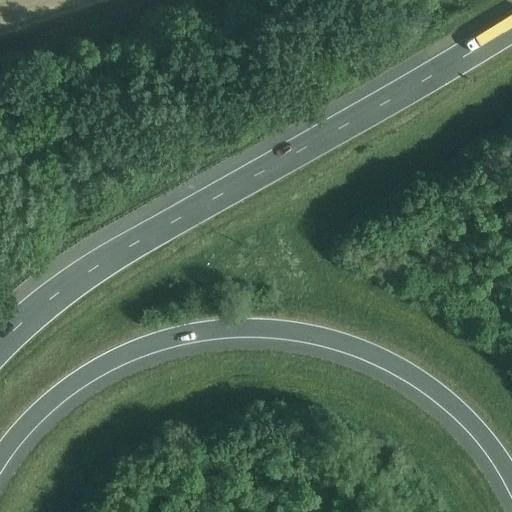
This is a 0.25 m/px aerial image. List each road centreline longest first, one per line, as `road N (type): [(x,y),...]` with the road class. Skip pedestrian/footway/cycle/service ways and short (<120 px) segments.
road 1 (motorway): [(0,455),(51,399),(91,371),(134,349),(239,327),(339,341),(377,357),(465,415),(511,479)]
road 2 (motorway): [(511,27),(107,258),(0,345)]
